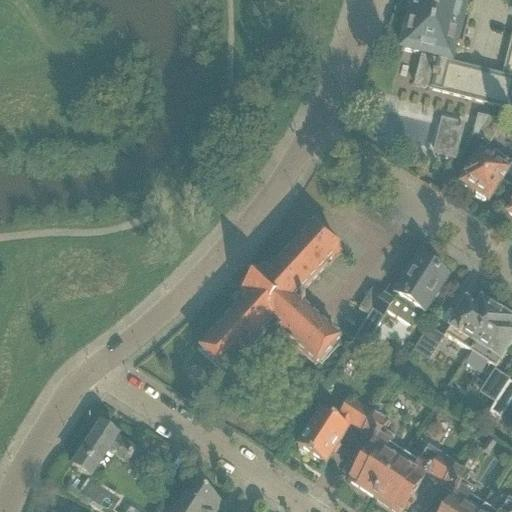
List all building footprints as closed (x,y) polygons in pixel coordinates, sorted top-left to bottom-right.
[(511,33),(503,71),(507,72),(505,80),(448,66),(449,63),(450,63),(454,46),(462,47),(468,21),(461,19),(465,2),(457,0),(414,0),(402,51),(439,61),(438,64),(431,91),(511,111),(511,33)] [(472,136),(477,139),(489,120),(477,117),(472,136)] [(477,139),(476,140),(488,148),(489,147),(503,123),(489,120),(477,139)] [(458,148),(439,143),(436,157),(455,162),(458,148)] [(472,169),(461,186),(472,193),(472,194),(474,196),(474,198),(483,204),(485,202),(488,203),(499,187),(501,183),(511,189),(511,186),(511,163),(510,166),(485,150),(482,154),(472,169)] [(261,273),(239,297),(238,296),(237,296),(236,296),(235,296),(233,297),(233,298),(232,299),(232,300),(233,301),(233,302),(236,305),(205,338),(209,342),(199,353),(225,377),(266,332),(274,339),(277,335),(314,368),(339,341),(302,307),(305,304),(298,297),(339,252),(312,228),(302,238),(299,235),(268,269),(266,267),(265,267),(264,266),(263,266),(262,266),(261,267),(261,268),(260,269),(260,270),(260,271),(261,272),(261,273)] [(368,318),(360,331),(371,338),(384,318),(410,335),(420,320),(434,297),(445,281),(442,279),(442,275),(435,270),(431,272),(418,263),(392,303),(382,297),(381,297),(382,298),(369,319),(368,318)] [(358,312),(369,319),(382,298),(371,291),(358,312)] [(444,337),(469,354),(495,313),(492,311),(491,307),(487,304),(483,305),(480,303),(479,304),(470,297),(447,332),(444,337)] [(495,313),(469,354),(494,370),(511,342),(511,324),(511,323),(508,321),(507,317),(502,314),(498,315),(495,313)] [(414,350),(428,359),(441,340),(427,331),(414,350)] [(495,403),(496,400),(508,383),(494,374),(481,394),(495,403)] [(495,403),(487,414),(499,422),(511,401),(511,385),(508,383),(496,400),(495,403)] [(352,429),(360,434),(374,413),(373,412),(372,414),(350,399),(334,424),(320,415),(297,451),(300,453),(299,454),(308,460),(309,458),(324,468),(347,432),(350,434),(352,429)] [(349,484),(374,501),(404,456),(389,446),(390,445),(391,445),(395,439),(386,433),(390,425),(388,424),(389,422),(374,413),(360,434),(375,444),(349,484)] [(461,425),(458,431),(471,439),(474,433),(461,425)] [(100,428),(74,469),(91,480),(81,497),(90,503),(87,507),(95,511),(113,511),(119,503),(97,489),(101,483),(103,484),(117,462),(126,467),(135,454),(117,442),(119,440),(100,428)] [(404,456),(374,501),(391,511),(403,511),(426,477),(440,487),(455,465),(440,455),(428,447),(422,456),(417,464),(404,456)] [(444,511),(480,511),(484,507),(470,499),(475,491),(466,485),(469,479),(467,478),(469,474),(455,465),(440,487),(455,496),(444,511)] [(219,511),(222,507),(209,499),(209,496),(200,490),(197,492),(193,489),(178,511),(219,511)] [(490,511),(484,507),(480,511),(511,511),(511,501),(508,499),(499,511),(490,511)]
